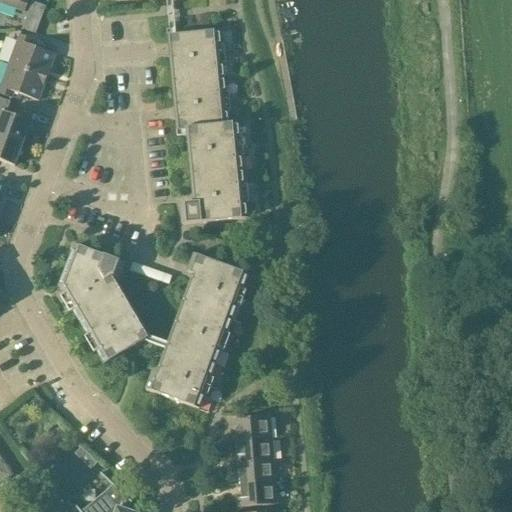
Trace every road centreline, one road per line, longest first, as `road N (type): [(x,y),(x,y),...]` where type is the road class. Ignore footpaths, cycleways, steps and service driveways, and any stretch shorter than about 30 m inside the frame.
road 1 (residential): [(31,309),(19,272),(81,77),(78,0)]
road 2 (residential): [(171,511),(159,474),(77,391),(31,309)]
